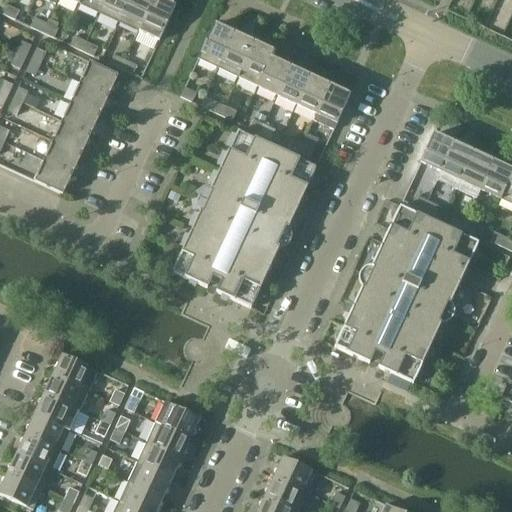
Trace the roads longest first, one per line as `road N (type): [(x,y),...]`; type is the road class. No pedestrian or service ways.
road 1 (residential): [(196,511),(425,34)]
road 2 (residential): [(0,203),(92,245),(160,97)]
road 3 (residential): [(511,442),(461,419),(511,310)]
